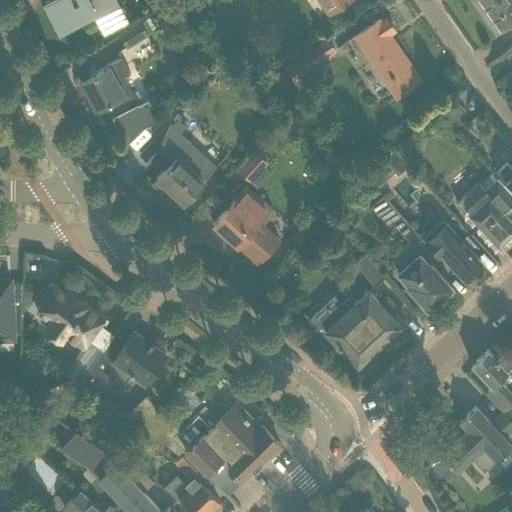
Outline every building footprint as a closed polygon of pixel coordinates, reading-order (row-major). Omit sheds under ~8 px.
[(48,0),(44,2),(58,29),(93,11),(105,33),(106,33),(106,32),(125,22),(126,22),(114,0),(48,0)] [(319,0),(329,13),(347,0),(319,0)] [(511,0),(473,0),(496,32),(511,20),(511,0)] [(378,19),(367,27),(354,36),(396,96),(420,79),(389,34),(394,30),(385,17),(380,21),(378,19)] [(141,21),(119,34),(128,48),(149,35),(149,34),(152,32),(145,20),(142,22),(141,21)] [(285,67),(293,79),(334,49),(326,38),(285,67)] [(108,65),(98,70),(80,79),(96,109),(108,102),(115,114),(113,115),(114,116),(111,117),(120,133),(122,132),(127,141),(156,115),(147,98),(138,103),(123,75),(129,72),(120,56),(107,63),(108,65)] [(454,98),(439,110),(437,112),(447,124),(464,110),(454,98)] [(169,122),(154,139),(140,154),(151,163),(154,159),(164,168),(156,177),(183,201),(216,165),(169,122)] [(394,146),(381,157),(397,175),(410,165),(394,146)] [(250,179),(266,160),(257,152),(240,170),(250,179)] [(511,168),(506,162),(495,172),(511,189),(511,168)] [(497,177),(484,189),(478,183),(479,183),(478,181),(456,202),(457,203),(458,202),(498,245),(511,231),(511,219),(508,214),(511,210),(511,193),(507,188),(497,177)] [(213,223),(226,234),(224,237),(232,244),(234,241),(258,263),(279,239),(262,224),(274,211),(246,186),(213,223)] [(368,205),(388,227),(401,216),(381,194),(368,205)] [(421,238),(402,217),(393,224),(413,246),(421,238)] [(480,261),(467,247),(442,219),(421,238),(437,255),(440,253),(462,278),(480,261)] [(385,275),(365,250),(354,258),(374,284),(385,275)] [(430,262),(428,263),(416,250),(411,254),(404,258),(400,265),(395,269),(406,283),(405,284),(427,309),(436,301),(435,300),(442,293),(443,295),(452,287),(430,262)] [(14,336),(12,298),(11,278),(0,279),(0,331),(12,331),(12,336),(14,336)] [(44,299),(37,309),(50,319),(44,327),(61,340),(65,334),(81,346),(63,371),(79,382),(102,350),(113,334),(103,326),(108,319),(104,317),(104,316),(70,291),(67,294),(51,283),(41,297),(44,299)] [(321,325),(325,329),(357,363),(399,323),(396,321),(402,315),(388,300),(382,306),(367,289),(353,302),(348,296),(341,302),(343,304),(321,325)] [(102,350),(79,382),(91,391),(99,380),(104,383),(109,385),(115,385),(120,384),(124,380),(130,372),(145,383),(166,354),(133,331),(126,341),(113,358),(102,350)] [(511,364),(511,356),(502,345),(492,354),(487,348),(471,363),(489,383),(485,386),(504,406),(511,398),(511,392),(511,365),(511,364)] [(146,394),(125,414),(179,455),(185,450),(213,479),(221,487),(234,473),(242,481),(280,445),(260,424),(258,427),(234,402),(221,415),(211,406),(209,408),(205,403),(179,428),(146,394)] [(458,424),(465,431),(441,454),(455,469),(469,456),(472,459),(483,471),(511,444),(509,442),(511,438),(511,421),(503,412),(491,423),(475,405),(459,420),(461,422),(458,424)] [(75,432),(59,447),(86,466),(125,507),(134,499),(146,511),(175,511),(169,505),(162,511),(142,490),(153,480),(134,468),(127,474),(115,462),(117,460),(75,432)] [(185,450),(179,455),(174,461),(189,476),(184,482),(176,474),(163,487),(179,498),(191,511),(206,511),(219,500),(206,486),(213,479),(185,450)] [(72,497),(79,491),(72,484),(66,490),(72,497)] [(104,511),(105,511),(82,488),(65,505),(71,511),(104,511)] [(146,511),(134,499),(125,507),(129,511),(146,511)]
